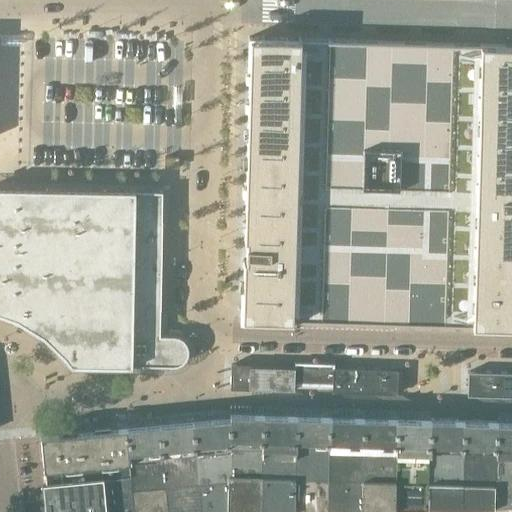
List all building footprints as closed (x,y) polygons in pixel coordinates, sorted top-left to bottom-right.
[(242,258),(240,318),(511,326),(511,146),(502,146),(505,44),(249,37),(243,238),(245,239),(245,247),(244,258),(242,258)] [(164,156),(164,167),(178,168),(178,156),(164,156)] [(185,358),(187,353),(187,348),(185,343),(182,338),(177,336),(172,335),(159,335),(162,190),(0,187),(0,312),(14,317),(17,319),(40,333),(43,335),(61,353),(64,356),(69,363),(70,364),(130,365),(171,365),(177,364),(181,362),(185,358)] [(294,362),(293,366),(294,366),(294,384),(331,385),(332,385),(332,380),(336,380),(337,367),(333,367),(333,363),(294,362)] [(293,366),(230,364),(229,388),(293,390),(294,384),(294,366),(293,366)] [(332,385),(331,385),(331,391),(396,393),(397,369),(337,367),(336,380),(332,380),(332,385)] [(511,372),(467,371),(466,395),(511,396),(511,372)] [(260,511),(262,414),(228,416),(227,511),(260,511)] [(292,511),(295,415),(262,414),(260,511),(292,511)] [(305,511),(326,511),(329,415),(295,415),(292,511),(305,511)] [(393,510),(395,417),(329,415),(326,511),(393,510)] [(227,511),(228,416),(191,420),(201,511),(227,511)] [(426,509),(426,508),(429,418),(395,417),(393,510),(426,509)] [(460,509),(462,419),(429,418),(426,508),(460,509)] [(496,420),(462,419),(460,509),(493,508),(493,507),(492,507),(492,502),(493,502),(496,420)] [(166,511),(201,511),(191,420),(158,423),(166,511)] [(511,506),(511,420),(496,420),(493,502),(492,502),(492,507),(493,507),(511,506)] [(166,511),(158,423),(125,426),(133,511),(166,511)] [(46,511),(133,511),(125,426),(39,434),(46,511)]
